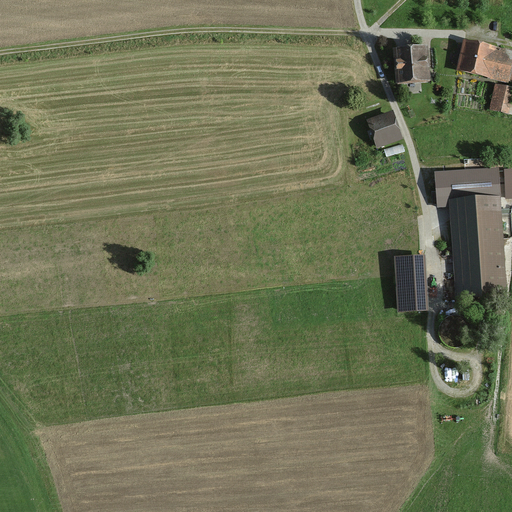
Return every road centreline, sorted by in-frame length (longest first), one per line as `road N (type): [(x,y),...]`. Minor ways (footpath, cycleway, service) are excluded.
road 1 (track): [(0,54),(191,30),(368,35)]
road 2 (track): [(433,350),(421,175),(358,0)]
road 3 (unknown): [(368,35),(491,34)]
